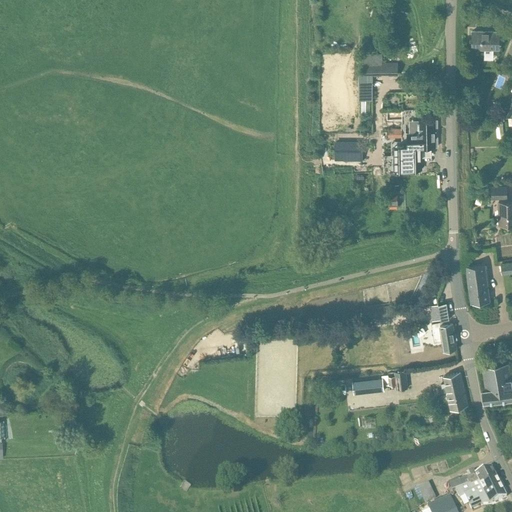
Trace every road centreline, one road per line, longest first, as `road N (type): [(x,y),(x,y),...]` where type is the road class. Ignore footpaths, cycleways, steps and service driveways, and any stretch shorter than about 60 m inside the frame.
road 1 (tertiary): [(464,334),(453,250),(451,0)]
road 2 (track): [(113,511),(131,412),(171,349),(205,318),(258,296)]
road 3 (tertiary): [(511,482),(476,392),(464,334)]
